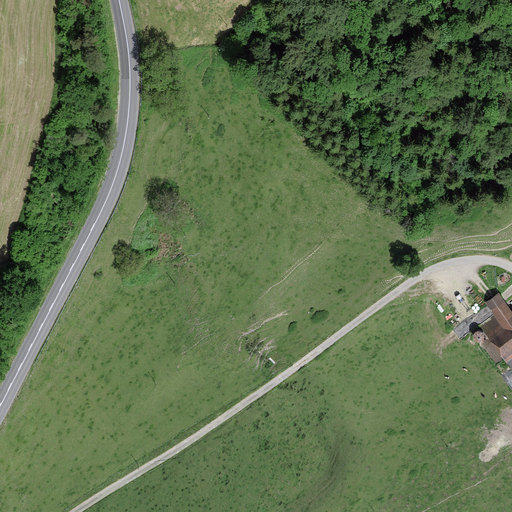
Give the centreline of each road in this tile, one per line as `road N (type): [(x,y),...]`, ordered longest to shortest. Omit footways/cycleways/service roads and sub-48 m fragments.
road 1 (track): [(75,511),(423,273),(472,259),(511,267)]
road 2 (secondary): [(0,405),(119,163),(130,78),(119,0)]
